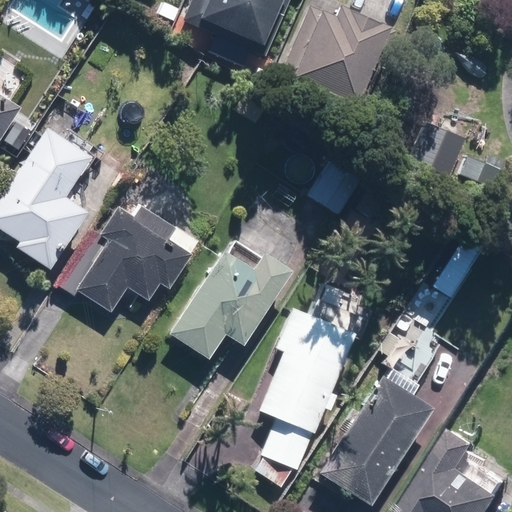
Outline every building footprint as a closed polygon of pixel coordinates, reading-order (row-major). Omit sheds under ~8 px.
[(185,0),(180,14),(252,42),(267,0),(185,0)] [(345,105),(376,26),(308,0),(278,79),(345,105)] [(424,29),(413,49),(449,68),(459,49),(424,29)] [(0,131),(15,108),(0,97),(0,131)] [(42,272),(46,266),(79,214),(56,199),(60,192),(75,202),(85,186),(70,176),(73,172),(78,175),(86,161),(89,157),(63,140),(60,144),(35,128),(0,182),(0,236),(9,242),(5,248),(42,272)] [(361,172),(330,152),(302,197),(333,217),(361,172)] [(161,291),(186,255),(182,253),(191,240),(132,200),(122,214),(111,206),(54,289),(70,300),(74,294),(103,315),(121,288),(141,302),(153,285),(161,291)] [(233,346),(271,288),(281,272),(229,239),(219,254),(213,250),(159,333),(200,360),(216,335),(233,346)] [(275,351),(252,410),(270,418),(248,474),(284,489),(345,335),(282,309),(267,347),(275,351)] [(425,413),(403,397),(440,344),(422,332),(407,354),(394,344),(372,374),(307,466),(360,504),(425,413)] [(488,511),(499,495),(495,493),(502,481),(465,457),(474,442),(448,425),(394,511),(488,511)]
